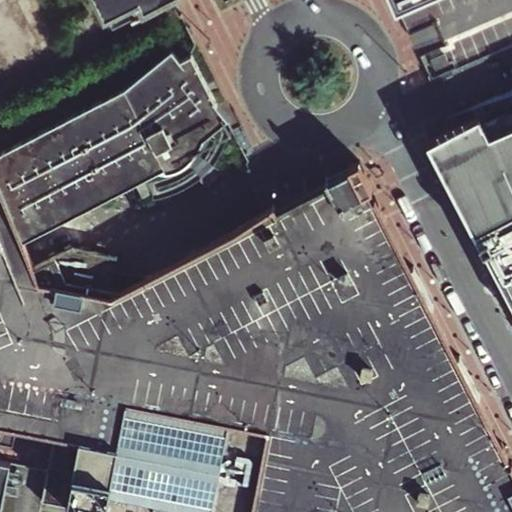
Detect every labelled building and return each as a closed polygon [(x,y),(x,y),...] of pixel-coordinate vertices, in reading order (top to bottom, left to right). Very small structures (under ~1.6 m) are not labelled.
[(97,0),(112,29),(166,0),(97,0)] [(169,201),(205,184),(187,162),(192,156),(197,148),(203,136),(227,115),(216,102),(191,53),(181,57),(173,48),(128,86),(76,113),(0,151),(0,172),(29,243),(139,185),(147,201),(156,197),(157,204),(169,201)] [(0,511),(495,511),(492,505),(474,470),(326,182),(300,195),(117,290),(111,288),(37,262),(29,243),(0,172),(0,93),(0,92),(0,511)] [(498,248),(489,253),(511,296),(511,94),(453,119),(458,131),(433,144),(479,233),(488,228),(498,248)] [(0,151),(76,113),(76,112),(0,149),(0,151)] [(474,470),(511,452),(506,440),(501,442),(479,396),(483,394),(462,355),(459,356),(434,307),(437,305),(417,265),(413,267),(386,217),(389,215),(378,195),(376,196),(372,188),(375,186),(361,159),(324,177),(326,182),(474,470)] [(488,228),(479,233),(489,253),(498,248),(488,228)] [(37,262),(111,288),(121,261),(78,245),(37,262)] [(492,505),(511,494),(511,452),(474,470),(492,505)] [(511,511),(511,494),(492,505),(495,511),(511,511)]
